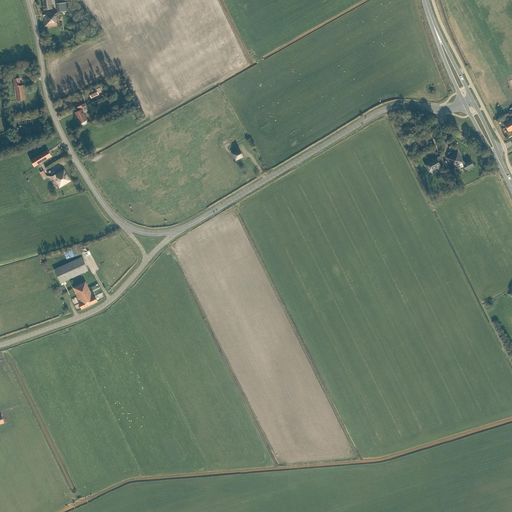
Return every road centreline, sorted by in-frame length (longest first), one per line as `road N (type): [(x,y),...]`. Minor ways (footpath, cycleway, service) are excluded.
road 1 (tertiary): [(177,230),(379,111),(464,102)]
road 2 (tertiary): [(27,0),(53,120),(122,227)]
road 3 (unclassified): [(0,345),(93,311),(144,262)]
